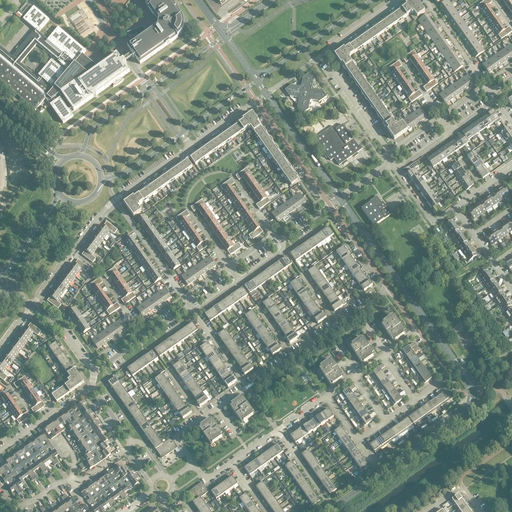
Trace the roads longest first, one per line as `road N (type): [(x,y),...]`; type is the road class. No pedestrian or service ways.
road 1 (secondary): [(184,131),(371,0)]
road 2 (residential): [(31,306),(103,209),(190,146)]
road 3 (residential): [(200,418),(386,287)]
road 4 (residential): [(190,146),(256,100),(330,206)]
road 5 (secondary): [(274,0),(152,86)]
road 6 (residential): [(17,508),(127,450)]
